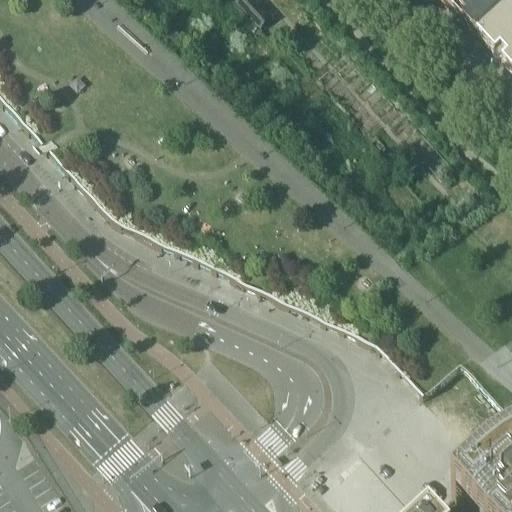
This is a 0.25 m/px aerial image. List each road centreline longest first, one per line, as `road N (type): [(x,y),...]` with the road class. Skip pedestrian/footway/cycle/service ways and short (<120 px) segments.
road 1 (residential): [(247,511),(334,432),(345,401),(335,368),(84,249)]
road 2 (residential): [(84,249),(128,299),(296,385),(283,434),(225,487)]
road 3 (secondary): [(225,487),(0,242)]
road 4 (secondary): [(0,332),(164,511)]
road 5 (residential): [(389,0),(511,127)]
road 6 (residential): [(84,249),(0,156)]
